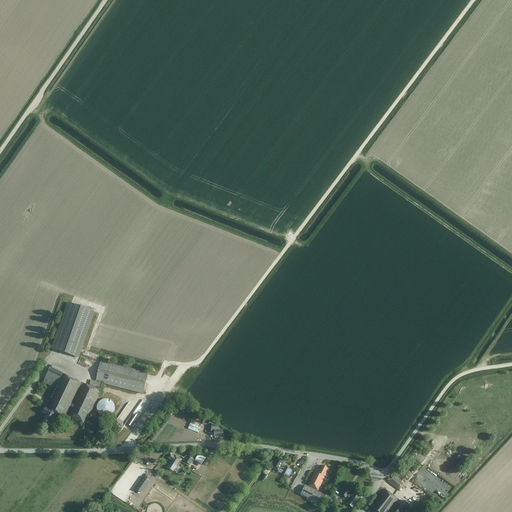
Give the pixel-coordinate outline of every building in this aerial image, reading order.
[(78,357),(94,312),(68,303),(52,348),(78,357)] [(93,380),(91,380),(89,386),(50,367),(47,373),(44,381),(56,387),(44,413),(46,414),(43,421),(51,425),(55,417),(64,421),(71,407),(72,407),(68,416),(85,424),(100,392),(100,391),(102,383),(143,394),(148,373),(101,361),(97,378),(94,377),(93,380)] [(107,399),(106,399),(105,399),(104,399),(103,400),(102,400),(101,400),(101,401),(100,401),(99,402),(98,403),(98,404),(97,405),(97,406),(97,407),(97,408),(97,409),(97,410),(97,411),(98,412),(98,413),(98,414),(99,414),(99,415),(100,415),(101,416),(102,417),(103,417),(104,417),(105,417),(106,417),(107,417),(108,417),(109,417),(110,417),(110,416),(111,416),(112,415),(113,414),(114,413),(114,412),(114,411),(115,411),(115,410),(115,409),(115,408),(115,407),(115,406),(114,405),(114,404),(113,403),(113,402),(112,402),(112,401),(111,401),(110,400),(109,400),(108,400),(107,399)] [(200,433),(203,424),(192,420),(189,429),(200,433)] [(208,424),(208,425),(208,434),(214,434),(214,437),(223,437),(223,430),(216,430),(216,426),(214,426),(214,424),(208,424)] [(178,466),(181,462),(182,460),(174,454),(174,455),(171,454),(168,458),(171,460),(167,467),(168,468),(173,471),(177,465),(178,466)] [(191,458),(188,456),(184,461),(191,465),(193,461),(193,460),(193,459),(194,457),(192,456),(191,458)] [(277,457),(271,467),(278,471),(279,469),(284,472),(283,474),(289,477),(293,470),(282,464),(284,461),(277,457)] [(320,469),(318,474),(315,472),(308,486),(318,491),(325,477),(324,477),(326,473),(325,473),(328,468),(327,468),(327,467),(325,466),(324,467),(322,466),(320,469)] [(402,483),(393,477),(389,483),(398,489),(402,483)] [(143,478),(135,489),(141,494),(149,482),(143,478)] [(313,505),(320,509),(327,496),(305,485),(300,494),(308,498),(307,500),(314,503),(313,505)] [(353,492),(353,493),(350,492),(352,489),(347,485),(340,495),(344,498),(345,496),(349,498),(346,503),(348,504),(353,507),(356,502),(358,503),(361,498),(353,492)] [(404,511),(408,507),(385,489),(369,511),(404,511)] [(409,511),(420,511),(425,507),(417,501),(409,511)]
